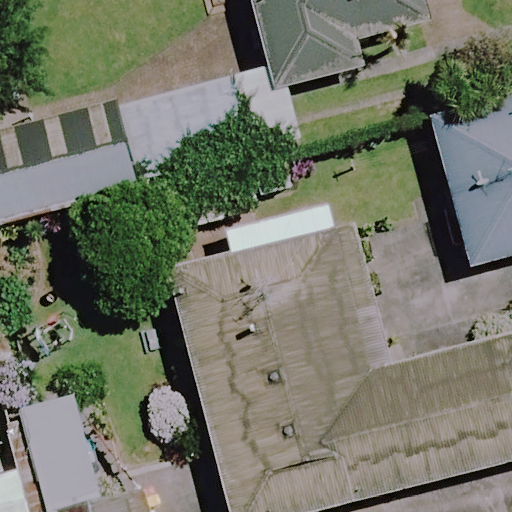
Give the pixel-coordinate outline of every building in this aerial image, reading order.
[(455,0),(235,0),(262,103),(469,51),(455,0)] [(162,180),(176,236),(253,218),(239,161),(260,156),(243,85),(124,113),(142,185),(162,180)] [(511,101),(409,128),(449,281),(511,264),(511,101)] [(348,237),(164,285),(224,511),(354,511),(511,471),(511,395),(498,343),(384,373),(348,237)] [(155,511),(153,502),(116,511),(89,399),(15,416),(37,511),(155,511)]
